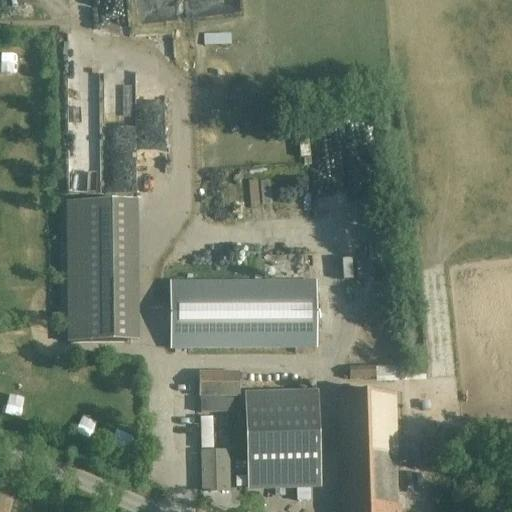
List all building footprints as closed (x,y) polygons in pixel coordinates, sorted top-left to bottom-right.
[(125,202),(68,202),(69,344),(126,344),(125,202)] [(169,284),(169,349),(316,349),(315,284),(169,284)] [(198,373),(198,399),(238,398),(238,372),(198,373)] [(396,507),(392,394),(337,396),(340,505),(341,505),(341,511),(399,511),(399,506),(396,507)] [(318,406),(245,406),(245,489),(319,488),(318,406)] [(229,493),(228,452),(199,452),(200,494),(229,493)]
